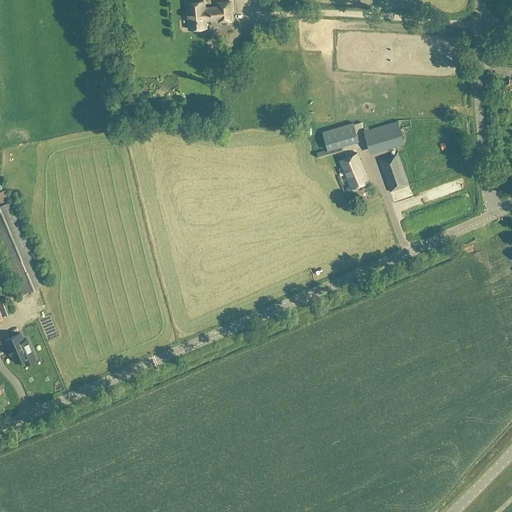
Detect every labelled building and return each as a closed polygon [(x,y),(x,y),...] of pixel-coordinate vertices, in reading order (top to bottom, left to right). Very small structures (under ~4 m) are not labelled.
[(231,21),(230,11),(232,11),(231,2),(218,3),(218,7),(204,9),(204,1),(187,3),(189,29),(206,28),(205,21),(219,19),(219,22),(231,21)] [(398,121),(363,131),(370,154),(405,144),(398,121)] [(359,141),(355,130),(364,128),(362,122),(354,125),(353,123),(322,132),(328,150),(342,146),(359,141)] [(342,146),(328,150),(325,151),(325,150),(316,153),(318,158),(343,150),(342,146)] [(390,192),(409,186),(398,152),(379,159),(390,192)] [(357,153),(340,160),(351,189),(369,181),(357,153)] [(428,203),(462,194),(460,184),(425,193),(428,203)] [(0,192),(0,202),(12,200),(9,190),(0,192)] [(49,283),(14,200),(0,205),(0,249),(20,295),(49,283)] [(431,214),(434,224),(464,213),(461,204),(431,214)] [(0,291),(0,320),(3,320),(2,318),(14,313),(9,300),(5,301),(1,291),(0,291)] [(19,332),(4,338),(8,346),(7,346),(10,354),(11,354),(14,361),(23,358),(25,363),(35,359),(26,338),(23,340),(19,332)]
